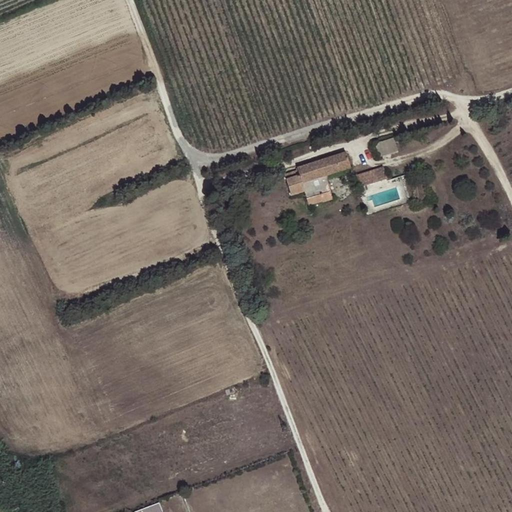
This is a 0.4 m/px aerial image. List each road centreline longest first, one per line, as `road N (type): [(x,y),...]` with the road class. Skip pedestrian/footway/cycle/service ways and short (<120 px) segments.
road 1 (track): [(130,0),(178,136),(186,150),(211,162),(429,94),(478,101),(511,92)]
road 2 (track): [(198,158),(325,511)]
